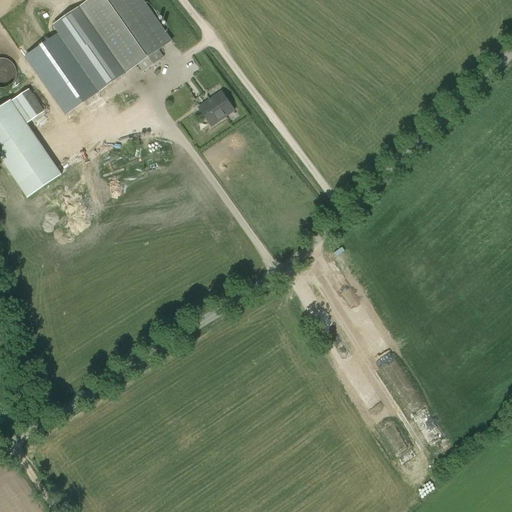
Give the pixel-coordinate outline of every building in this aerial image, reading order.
[(142,0),(89,0),(54,26),(76,57),(100,91),(138,64),(144,72),(164,57),(159,50),(172,41),(163,28),(152,14),(142,0)] [(183,56),(185,60),(194,56),(192,52),(183,56)] [(76,57),(42,81),(69,120),(87,108),(91,114),(106,103),(102,97),(104,96),(100,91),(76,57)] [(0,87),(0,88),(2,88),(4,88),(5,87),(7,87),(8,86),(10,85),(11,85),(12,84),(13,82),(14,81),(15,79),(15,78),(16,77),(16,76),(16,74),(16,73),(16,71),(16,70),(16,69),(16,68),(15,67),(14,65),(14,64),(13,64),(12,62),(11,61),(10,60),(8,60),(7,59),(5,59),(4,58),(3,58),(2,58),(1,58),(0,58),(0,87)] [(29,90),(11,102),(27,124),(44,112),(29,90)] [(222,93),(199,108),(211,126),(234,111),(222,93)] [(55,168),(6,95),(0,99),(0,159),(21,191),(55,168)] [(118,96),(90,115),(106,139),(125,127),(134,121),(138,127),(155,116),(144,100),(143,101),(141,97),(134,101),(136,105),(128,111),(118,96)] [(440,454),(449,447),(445,442),(436,449),(440,454)]
